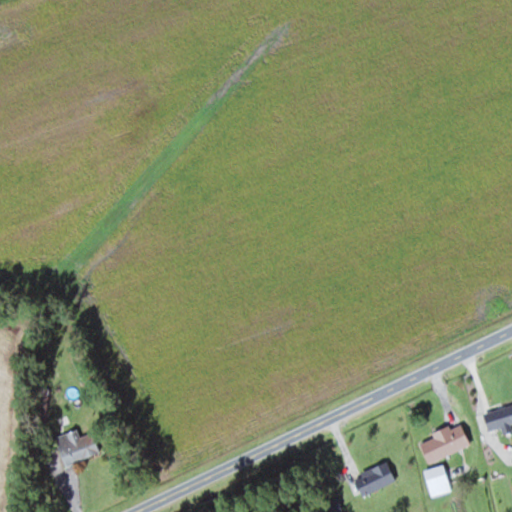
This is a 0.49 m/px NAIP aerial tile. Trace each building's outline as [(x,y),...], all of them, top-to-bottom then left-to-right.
[(49,413),(50,394),(36,393),(35,412),(49,413)] [(511,404),(484,412),(489,430),(503,426),(505,432),(511,430),(511,404)] [(435,436),(421,442),(430,462),(472,444),(463,423),(452,428),(450,425),(433,432),(435,436)] [(57,437),(65,464),(102,453),(95,427),(57,437)] [(354,475),(363,495),(397,480),(389,461),(354,475)] [(424,470),(433,496),(453,489),(444,463),(424,470)] [(331,511),(344,511),(338,497),(327,503),(331,511)]
